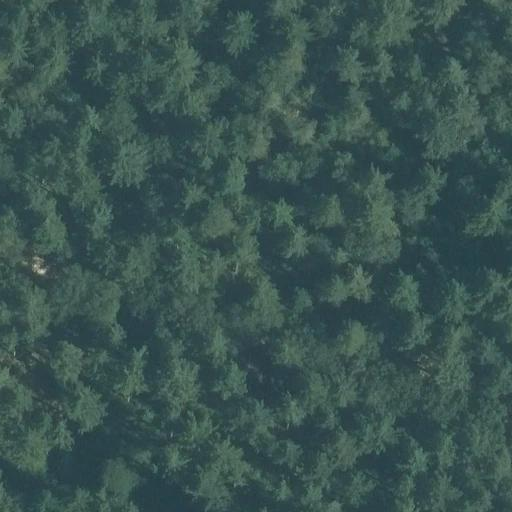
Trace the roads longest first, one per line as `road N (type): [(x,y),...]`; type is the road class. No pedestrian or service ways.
road 1 (track): [(266,344),(0,254)]
road 2 (track): [(511,425),(266,344)]
road 3 (track): [(266,344),(150,511)]
